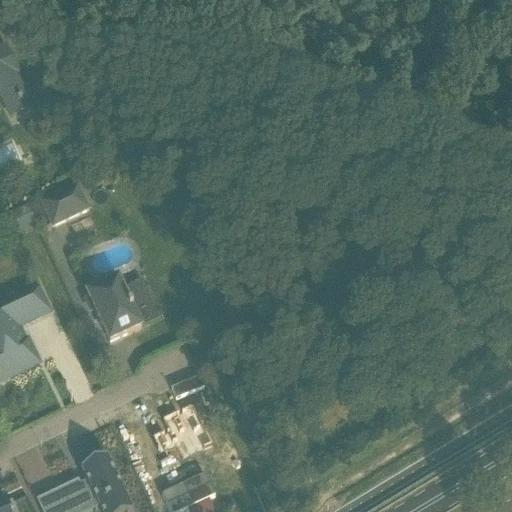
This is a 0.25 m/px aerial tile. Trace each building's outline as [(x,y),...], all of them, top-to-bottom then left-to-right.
[(0,96),(6,109),(24,100),(6,61),(0,63),(0,96)] [(57,78),(45,84),(50,95),(62,89),(57,78)] [(96,187),(105,183),(101,175),(92,180),(96,187)] [(77,188),(41,206),(52,230),(88,213),(77,188)] [(140,331),(118,282),(86,297),(109,346),(140,331)] [(39,290),(0,308),(0,382),(1,383),(36,366),(32,357),(35,356),(28,342),(20,345),(13,331),(44,316),(41,308),(46,306),(39,290)] [(167,433),(151,441),(159,458),(175,450),(180,462),(211,448),(192,408),(162,423),(167,433)] [(136,448),(124,454),(138,483),(150,477),(144,465),(136,448)] [(78,483),(36,504),(39,511),(95,511),(98,511),(131,511),(107,460),(80,473),(85,484),(80,487),(78,483)] [(205,474),(162,494),(170,511),(180,511),(216,495),(205,474)] [(12,511),(5,498),(0,500),(0,511),(12,511)]
